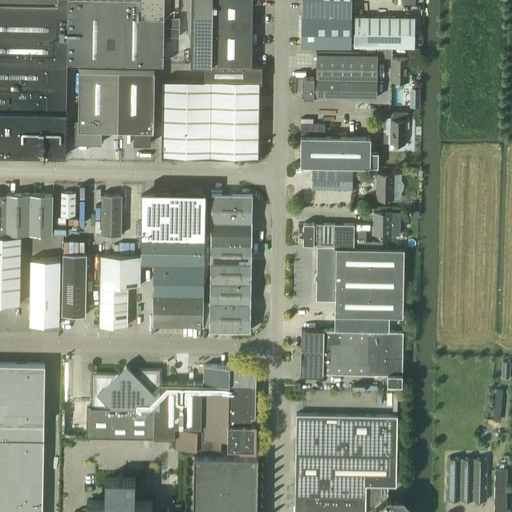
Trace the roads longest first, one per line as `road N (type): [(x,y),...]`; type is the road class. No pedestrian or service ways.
road 1 (unclassified): [(0,173),(279,177)]
road 2 (unclassified): [(0,346),(275,348)]
road 3 (unknown): [(72,511),(88,458),(156,453),(166,459),(172,511)]
road 4 (unclassified): [(279,177),(280,0)]
road 5 (unclassified): [(275,348),(279,177)]
road 6 (unclassified): [(272,511),(275,348)]
